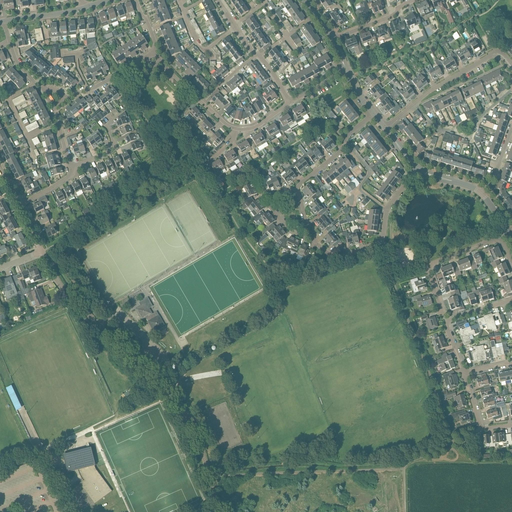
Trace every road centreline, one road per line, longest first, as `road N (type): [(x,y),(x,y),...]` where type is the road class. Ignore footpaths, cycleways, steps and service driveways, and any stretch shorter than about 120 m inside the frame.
road 1 (unclassified): [(218,511),(188,420),(81,309),(41,252)]
road 2 (residential): [(414,166),(385,209),(378,244),(334,254),(308,235)]
road 3 (residential): [(446,321),(427,268),(499,239)]
road 4 (residential): [(414,103),(491,54),(511,71)]
